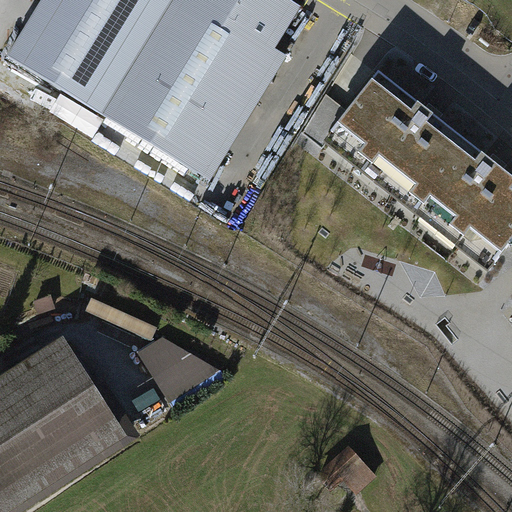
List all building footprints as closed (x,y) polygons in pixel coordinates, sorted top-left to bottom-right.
[(106,122),(179,0),(44,0),(7,62),(106,122)] [(305,13),(284,0),(179,0),(106,122),(213,186),(287,64),(296,70),(311,45),(292,34),(305,13)] [(324,148),(408,211),(456,147),(372,84),(324,148)] [(408,211),(492,274),(511,247),(511,188),(456,147),(408,211)] [(414,292),(445,292),(445,262),(413,262),(414,292)] [(139,360),(174,417),(226,385),(221,376),(165,344),(139,360)] [(0,511),(23,511),(129,444),(64,345),(0,385),(0,511)] [(372,477),(349,449),(311,480),(333,508),(372,477)]
